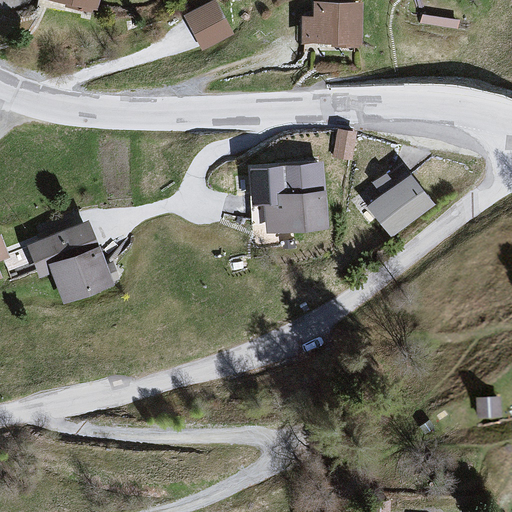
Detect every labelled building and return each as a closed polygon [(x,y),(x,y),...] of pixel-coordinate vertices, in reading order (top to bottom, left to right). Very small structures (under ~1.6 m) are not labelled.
[(94,0),(41,0),(93,10),(94,0)] [(212,1),(183,14),(201,53),(230,39),(212,1)] [(355,1),(308,2),(308,46),(356,45),(355,1)] [(354,134),(333,131),(329,159),(349,162),(354,134)] [(273,192),(258,193),(262,232),(324,226),(318,160),(270,164),(273,192)] [(404,170),(363,202),(388,235),(429,203),(404,170)] [(86,216),(21,241),(35,278),(49,272),(61,304),(112,284),(86,216)] [(0,235),(0,277),(13,273),(0,235)] [(500,396),(473,398),(475,419),(501,417),(500,396)] [(386,511),(386,498),(363,498),(362,511),(386,511)]
